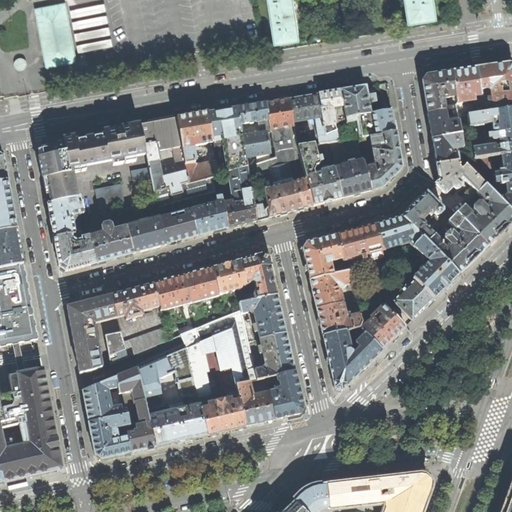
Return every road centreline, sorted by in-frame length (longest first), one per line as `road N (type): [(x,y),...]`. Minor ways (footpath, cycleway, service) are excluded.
road 1 (residential): [(400,59),(14,127)]
road 2 (residential): [(400,59),(414,181),(390,203),(279,232)]
road 3 (residential): [(511,252),(328,430)]
road 4 (tertiary): [(328,430),(83,485)]
road 5 (residential): [(279,232),(48,297)]
road 6 (residential): [(328,430),(279,232)]
road 7 (residential): [(83,485),(48,297)]
road 8 (tertiary): [(283,476),(468,452)]
road 9 (residential): [(48,297),(14,127)]
road 10 (tertiary): [(121,511),(283,476)]
road 11 (tertiary): [(484,410),(328,430)]
